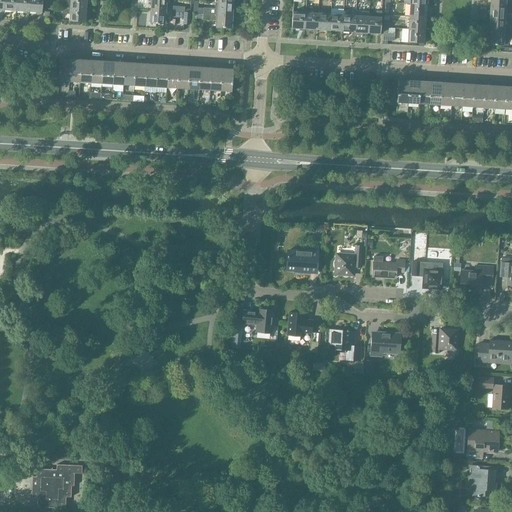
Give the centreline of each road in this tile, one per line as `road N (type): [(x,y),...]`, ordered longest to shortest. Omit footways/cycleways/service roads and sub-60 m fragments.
road 1 (residential): [(262,60),(0,44)]
road 2 (residential): [(511,75),(262,60)]
road 3 (secondary): [(511,176),(317,164)]
road 4 (secondary): [(182,155),(0,144)]
road 5 (residential): [(316,295),(253,290),(251,202)]
